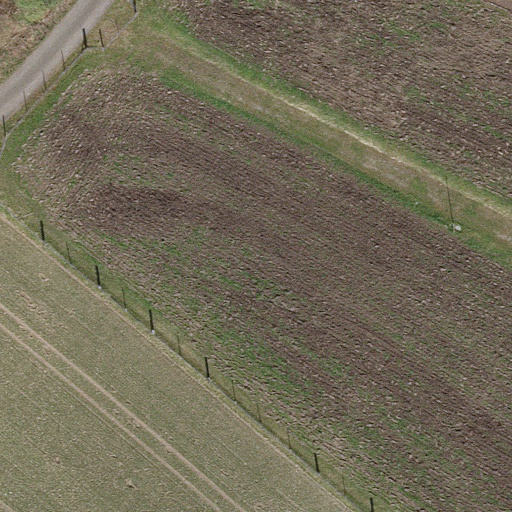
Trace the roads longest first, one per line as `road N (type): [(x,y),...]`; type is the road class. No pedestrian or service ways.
road 1 (track): [(511,236),(125,43)]
road 2 (track): [(0,114),(95,0)]
